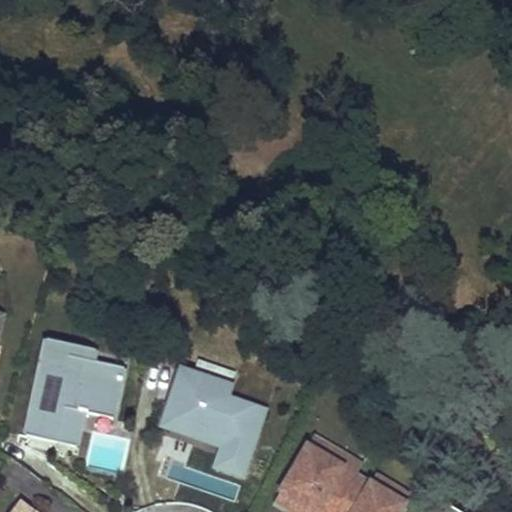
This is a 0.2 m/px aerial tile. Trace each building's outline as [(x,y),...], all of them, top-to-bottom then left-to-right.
[(71,346),(45,340),(24,436),(56,444),(62,414),(74,416),(75,412),(84,414),(111,419),(122,369),(91,362),(68,358),(71,346)] [(93,351),(71,346),(68,358),(91,362),(93,351)] [(194,376),(177,371),(173,382),(190,388),(194,376)] [(190,388),(173,382),(162,418),(180,423),(177,433),(202,440),(204,433),(222,439),(214,467),(240,475),(260,409),(223,398),(227,386),(194,376),(190,388)] [(74,416),(62,414),(56,444),(77,448),(84,414),(75,412),(74,416)] [(180,423),(162,418),(159,428),(177,433),(180,423)] [(313,435),(306,447),(326,459),(330,452),(360,469),(363,464),(313,435)] [(326,459),(306,447),(279,492),(312,511),(334,511),(360,469),(330,452),(326,459)] [(376,473),(370,484),(404,505),(411,494),(376,473)] [(370,484),(356,476),(334,511),(400,511),(404,505),(370,484)] [(312,511),(279,492),(272,504),(285,511),(312,511)] [(31,511),(17,502),(9,511),(31,511)]
